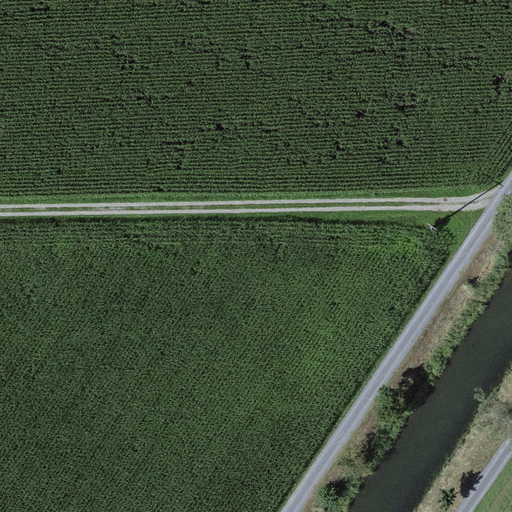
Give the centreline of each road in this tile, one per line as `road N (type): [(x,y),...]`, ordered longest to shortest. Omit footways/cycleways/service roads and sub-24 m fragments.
road 1 (track): [(0,203),(511,191)]
road 2 (track): [(511,216),(302,511)]
